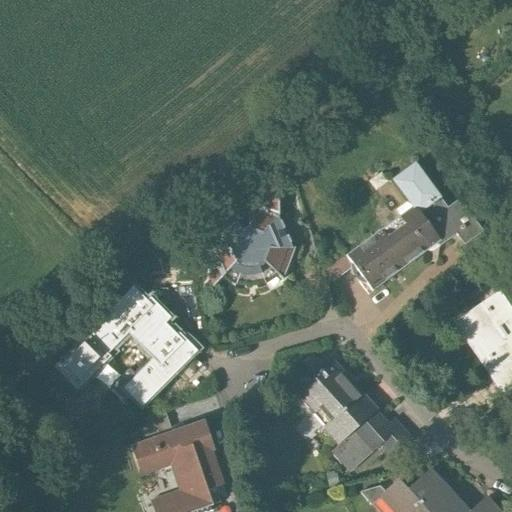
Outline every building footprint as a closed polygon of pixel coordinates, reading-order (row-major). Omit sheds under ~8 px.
[(455,194),(429,159),(407,176),(427,203),(433,210),(455,194)] [(511,197),(511,194),(502,182),(490,191),(502,206),(511,197)] [(280,183),(261,201),(262,225),(276,230),(282,224),(290,213),(292,211),(292,189),(280,183)] [(462,204),(455,194),(433,210),(452,236),(449,238),(453,242),(470,229),(479,242),(497,229),(472,196),(462,204)] [(452,236),(433,210),(427,203),(361,252),(386,285),(449,238),(452,236)] [(290,213),(282,224),(290,244),(305,244),(290,213)] [(279,278),(290,269),(298,277),(312,244),(305,244),(290,244),(280,244),(277,257),(279,259),(272,264),(279,278)] [(244,245),(208,246),(225,283),(249,260),(244,245)] [(84,341),(89,346),(102,333),(118,351),(134,336),(145,346),(153,338),(168,354),(173,359),(195,338),(190,333),(177,320),(182,315),(149,280),(84,341)] [(511,288),(467,318),(511,385),(511,288)] [(193,330),(190,333),(195,338),(173,359),(168,354),(137,384),(153,401),(209,348),(193,330)] [(89,346),(71,362),(90,382),(121,353),(118,351),(102,333),(89,346)] [(396,416),(346,356),(309,387),(360,447),(396,416)] [(177,406),(151,415),(158,437),(185,428),(177,406)] [(158,437),(144,441),(153,469),(184,459),(193,488),(165,497),(169,511),(196,511),(224,503),(218,486),(234,481),(222,447),(227,446),(217,418),(185,428),(158,437)] [(412,476),(392,492),(407,511),(511,511),(511,505),(501,492),(481,508),(444,464),(419,485),(412,476)]
